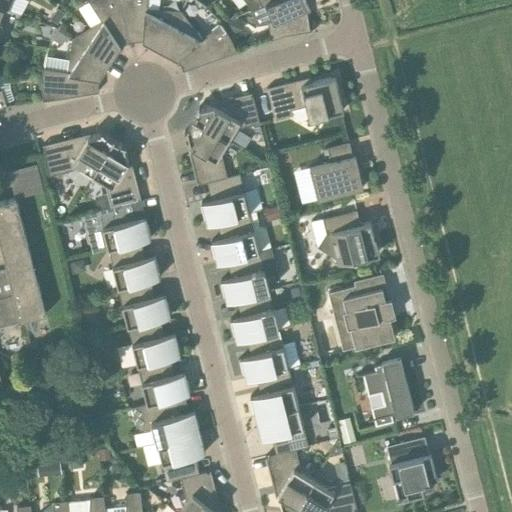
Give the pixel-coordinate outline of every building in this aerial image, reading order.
[(8,8),(11,0),(0,0),(0,5),(4,7),(8,8)] [(118,47),(131,42),(120,0),(88,0),(101,20),(74,37),(73,38),(109,62),(116,50),(113,48),(116,45),(118,47)] [(150,38),(148,42),(160,49),(182,10),(148,8),(148,0),(120,0),(131,42),(138,41),(145,41),(145,37),(150,38)] [(246,0),(248,2),(251,10),(266,3),(273,0),(246,0)] [(273,0),(266,3),(273,18),(268,21),(271,38),(271,39),(285,34),(312,30),(312,29),(310,29),(306,7),(311,5),(308,0),(273,0)] [(77,8),(90,23),(98,16),(85,1),(77,8)] [(59,22),(65,13),(56,7),(53,11),(55,19),(59,22)] [(221,22),(202,37),(182,10),(160,49),(172,56),(175,52),(178,54),(176,57),(180,63),(183,70),(236,51),(230,33),(229,33),(221,22)] [(239,17),(227,23),(232,34),(244,29),(239,17)] [(67,41),(69,36),(58,30),(53,39),(59,42),(64,39),(67,41)] [(42,81),(40,81),(43,101),(99,91),(98,84),(99,77),(96,75),(97,72),(101,74),(109,62),(73,38),(73,39),(68,71),(43,67),(42,75),(42,81)] [(0,107),(7,106),(6,105),(5,101),(14,98),(10,87),(9,71),(0,71),(0,107)] [(307,106),(310,119),(344,110),(335,76),(303,85),(301,79),(267,88),(275,119),(293,114),(292,110),(307,106)] [(259,122),(260,122),(253,95),(240,98),(239,95),(221,100),(222,104),(216,106),(214,105),(200,109),(200,107),(199,107),(197,114),(194,120),(228,141),(236,128),(253,124),(259,122)] [(189,154),(194,171),(197,171),(200,184),(211,181),(228,177),(228,175),(222,152),(228,141),(194,120),(185,131),(185,132),(187,130),(190,145),(191,146),(194,153),(189,154)] [(261,129),(259,122),(253,124),(255,131),(261,129)] [(81,168),(93,174),(113,140),(102,131),(101,132),(103,133),(88,136),(87,138),(81,140),(80,140),(79,136),(62,140),(62,143),(45,148),(51,175),(81,168)] [(126,202),(127,202),(137,199),(138,199),(135,186),(138,186),(133,168),(129,169),(128,162),(128,161),(128,159),(124,146),(126,147),(126,145),(119,143),(113,140),(93,174),(105,182),(111,206),(126,202)] [(310,166),(318,199),(363,188),(358,165),(355,165),(349,142),(324,148),(325,149),(328,148),(331,161),(310,166)] [(0,159),(0,193),(41,191),(39,157),(0,159)] [(222,220),(221,219),(250,212),(240,172),(228,175),(228,177),(211,181),(216,198),(201,202),(207,224),(222,220)] [(0,325),(45,314),(15,198),(0,201),(0,241),(8,270),(0,271),(0,325)] [(136,241),(136,242),(151,238),(146,216),(142,217),(137,199),(127,202),(126,202),(111,206),(99,209),(109,248),(136,241)] [(279,205),(264,209),(268,221),(283,217),(279,205)] [(337,259),(339,264),(367,257),(376,255),(379,250),(376,236),(374,237),(371,222),(365,223),(363,225),(358,222),(356,210),(337,213),(322,216),(327,233),(330,232),(337,259)] [(231,258),(260,251),(250,212),(221,219),(222,220),(226,237),(211,241),(217,263),(231,259),(231,258)] [(118,287),(146,280),(146,281),(161,277),(155,255),(140,259),(136,242),(136,241),(109,248),(118,287)] [(241,297),(269,290),(260,251),(231,258),(231,259),(235,276),(221,280),(226,301),(241,298),(241,297)] [(85,267),(83,259),(72,263),(67,264),(70,275),(75,274),(83,272),(85,267)] [(334,312),(346,309),(355,346),(395,337),(390,316),(396,315),(392,297),(389,298),(383,273),(355,280),(356,285),(328,292),(334,312)] [(155,319),(170,315),(165,294),(150,298),(146,281),(146,280),(118,287),(128,325),(155,319)] [(300,294),(298,287),(291,289),(292,296),(300,294)] [(251,336),(250,336),(279,328),(269,290),(241,297),(241,298),(245,315),(231,318),(236,340),(251,336)] [(165,357),(165,358),(180,354),(175,333),(160,336),(155,319),(128,325),(138,364),(165,357)] [(260,375),(289,367),(279,328),(250,336),(251,336),(255,354),(240,357),(246,379),(260,375)] [(394,420),(393,414),(420,407),(419,406),(413,407),(407,383),(403,384),(401,375),(410,373),(406,358),(407,358),(407,356),(375,365),(376,369),(363,372),(369,395),(381,392),(384,403),(372,406),(376,425),(394,420)] [(175,397),(181,395),(190,393),(184,371),(170,375),(165,358),(165,357),(138,364),(148,403),(175,396),(175,397)] [(255,417),(299,406),(289,367),(260,375),(265,392),(250,396),(255,417)] [(185,412),(181,395),(175,397),(175,396),(148,403),(132,407),(137,427),(150,430),(154,429),(157,442),(200,431),(194,410),(185,412)] [(276,434),(280,452),(296,448),(309,445),(299,406),(255,417),(261,438),(276,434)] [(350,417),(338,420),(343,443),(355,440),(350,417)] [(335,428),(328,430),(330,439),(338,437),(335,428)] [(167,481),(181,477),(195,474),(190,456),(205,452),(200,431),(157,442),(167,481)] [(391,462),(389,463),(398,499),(430,491),(428,484),(430,483),(429,481),(437,479),(433,461),(430,462),(428,455),(429,455),(425,436),(387,445),(391,462)] [(110,458),(109,448),(99,449),(100,460),(110,458)] [(287,511),(289,511),(294,511),(314,479),(303,472),(296,448),(280,452),(268,455),(272,468),(269,469),(273,486),(277,485),(278,489),(280,490),(278,494),(282,508),(280,508),(280,509),(287,511)] [(83,466),(80,454),(68,457),(71,469),(83,466)] [(60,458),(52,459),(54,474),(62,473),(60,458)] [(186,500),(178,511),(216,511),(213,509),(215,505),(214,501),(218,500),(214,483),(210,484),(206,471),(195,474),(181,477),(186,500)] [(350,480),(347,471),(337,474),(339,483),(350,480)] [(314,479),(294,511),(344,511),(357,508),(350,480),(339,483),(336,484),(338,490),(334,491),(314,479)] [(126,504),(106,507),(105,507),(105,511),(143,511),(140,490),(127,492),(126,504)] [(90,498),(67,501),(68,511),(105,511),(105,507),(106,507),(104,495),(90,497),(90,498)] [(68,511),(67,501),(67,500),(51,502),(49,511),(68,511)]
